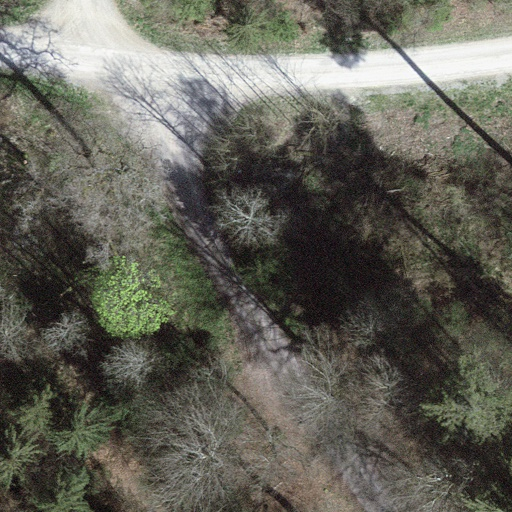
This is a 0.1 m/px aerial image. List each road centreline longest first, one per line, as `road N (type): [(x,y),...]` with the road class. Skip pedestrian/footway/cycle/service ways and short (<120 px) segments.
road 1 (track): [(374,511),(72,43),(69,0)]
road 2 (track): [(0,42),(392,70),(511,44)]
